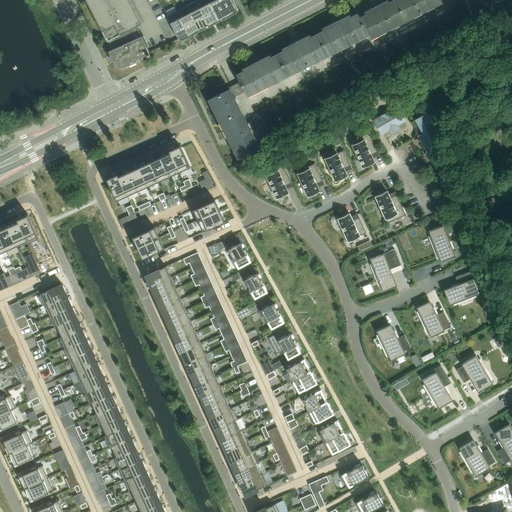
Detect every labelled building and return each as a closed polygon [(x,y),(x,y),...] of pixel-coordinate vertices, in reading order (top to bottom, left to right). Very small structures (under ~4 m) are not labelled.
[(85,0),(107,41),(137,26),(141,24),(128,0),(85,0)] [(207,0),(197,0),(196,1),(209,27),(209,26),(217,21),(218,20),(207,0)] [(229,17),(219,0),(207,0),(218,20),(219,20),(228,17),(229,17)] [(236,11),(238,10),(232,0),(219,0),(229,17),(237,11),(236,11)] [(369,39),(405,21),(394,0),(388,3),(387,1),(364,12),(365,15),(359,18),(367,35),(369,39)] [(394,0),(405,21),(441,2),(440,0),(394,0)] [(209,27),(196,1),(186,6),(199,30),(200,30),(209,27)] [(186,6),(177,11),(190,36),(190,37),(190,36),(198,31),(199,30),(186,6)] [(190,36),(177,11),(167,16),(179,40),(181,40),(190,36),(190,37),(190,36)] [(328,55),(367,35),(359,18),(357,14),(351,17),(350,15),(322,28),(324,30),(317,34),(328,55)] [(137,26),(107,41),(112,49),(108,51),(116,69),(119,67),(120,69),(150,55),(146,47),(148,46),(144,35),(141,36),(137,26)] [(277,54),(288,75),(328,55),(317,34),(311,37),(310,35),(282,48),(283,51),(277,54)] [(248,95),(288,75),(277,54),(271,57),(270,55),(242,69),(243,71),(237,74),(248,95)] [(229,89),(227,90),(208,99),(238,157),(258,147),(229,89)] [(380,130),(382,133),(403,121),(402,118),(398,111),(396,108),(375,120),(377,123),(376,123),(380,130)] [(434,153),(441,148),(432,132),(433,132),(433,131),(434,130),(433,130),(433,129),(431,125),(431,124),(435,122),(436,118),(434,114),(429,113),(425,115),(425,114),(415,120),(423,133),(418,137),(427,152),(432,149),(434,153)] [(300,132),(294,135),(297,143),(304,140),(300,132)] [(362,135),(350,141),(362,167),(374,162),(371,154),(377,151),(370,136),(364,139),(362,135)] [(180,145),(168,150),(169,152),(178,172),(190,167),(180,145)] [(335,149),(323,154),(335,181),(347,175),(343,168),(350,165),(343,150),(337,153),(335,149)] [(169,152),(159,157),(168,177),(178,172),(169,152)] [(159,157),(149,162),(158,181),(168,177),(159,157)] [(149,162),(139,167),(148,186),(158,181),(149,162)] [(282,163),(264,172),(276,198),(288,193),(285,185),(291,182),(286,171),(282,163)] [(315,163),(296,172),(307,196),(319,191),(316,183),(322,180),(315,163)] [(139,167),(128,171),(137,191),(148,186),(139,167)] [(128,171),(118,176),(127,196),(137,191),(128,171)] [(117,174),(106,179),(116,201),(127,196),(118,176),(117,174)] [(387,191),(375,197),(387,223),(406,214),(397,194),(390,197),(387,191)] [(215,199),(193,209),(198,220),(220,210),(215,199)] [(220,210),(198,220),(203,231),(225,221),(220,210)] [(349,213),(337,219),(348,241),(366,232),(359,218),(353,221),(349,213)] [(28,214),(17,219),(18,221),(27,241),(38,236),(28,214)] [(18,221),(7,226),(16,246),(27,241),(18,221)] [(440,261),(454,255),(449,241),(457,238),(450,222),(429,231),(440,261)] [(7,226),(0,229),(0,237),(6,251),(16,246),(7,226)] [(155,226),(132,237),(137,248),(160,237),(155,226)] [(405,233),(398,236),(404,251),(407,249),(404,241),(407,239),(405,233)] [(160,237),(137,248),(142,258),(165,248),(160,237)] [(233,258),(230,259),(236,269),(251,261),(240,242),(228,249),(233,258)] [(395,285),(389,270),(401,265),(394,249),(383,253),(381,253),(382,254),(377,256),(375,257),(370,259),(372,263),(375,273),(376,273),(379,282),(382,290),(395,285)] [(151,284),(152,286),(171,277),(166,266),(147,275),(147,276),(146,277),(149,285),(151,284)] [(458,285),(444,290),(450,305),(475,295),(480,293),(478,288),(477,285),(476,285),(475,280),(476,280),(475,278),(474,279),(471,271),(455,277),(458,285)] [(267,292),(257,272),(244,279),(255,298),(267,292)] [(176,289),(171,277),(152,286),(154,291),(152,291),(155,297),(157,296),(157,297),(176,289)] [(366,293),(374,290),(371,283),(363,286),(366,293)] [(45,306),(65,296),(63,292),(65,291),(63,285),(61,286),(60,285),(39,294),(45,306)] [(162,308),(181,300),(176,289),(157,297),(158,299),(156,299),(157,303),(159,302),(162,308)] [(45,306),(49,316),(70,307),(70,306),(72,305),(68,297),(66,298),(65,296),(45,306)] [(181,300),(162,308),(162,309),(160,310),(164,318),(166,317),(167,319),(186,310),(181,300)] [(451,327),(443,312),(436,315),(430,302),(417,308),(420,314),(424,322),(423,322),(428,332),(429,332),(431,337),(436,334),(438,334),(438,333),(442,331),(443,332),(444,332),(443,330),(451,327)] [(284,322),(273,303),(259,311),(264,321),(266,319),(271,329),(284,322)] [(26,304),(21,307),(24,315),(30,312),(26,304)] [(54,327),(75,318),(73,313),(75,313),(73,307),(71,308),(70,307),(49,316),(54,327)] [(249,313),(246,308),(237,312),(240,318),(249,313)] [(490,308),(484,310),(489,322),(495,319),(490,308)] [(166,321),(167,325),(169,324),(172,330),(191,321),(186,310),(167,319),(168,320),(166,321)] [(59,338),(80,329),(80,327),(82,326),(80,323),(78,324),(75,318),(54,327),(55,328),(57,327),(61,337),(59,338)] [(176,340),(177,341),(196,332),(191,321),(172,330),(174,334),(172,335),(175,341),(176,340)] [(388,356),(391,360),(396,358),(398,357),(398,356),(403,354),(403,355),(405,355),(403,351),(410,348),(404,335),(397,338),(390,325),(377,332),(388,356)] [(64,349),(85,340),(85,339),(87,338),(83,330),(81,330),(80,329),(59,338),(64,349)] [(201,343),(196,332),(177,341),(179,345),(177,346),(179,352),(181,351),(182,352),(201,343)] [(288,359),(300,352),(290,333),(278,339),(275,334),(268,338),(276,353),(283,350),(288,359)] [(65,351),(69,360),(90,351),(88,346),(90,345),(88,340),(86,341),(85,340),(64,349),(65,351)] [(201,343),(182,352),(180,353),(184,362),(186,361),(187,363),(205,354),(201,343)] [(74,371),(95,362),(94,360),(96,359),(95,356),(93,357),(90,351),(69,360),(74,371)] [(421,357),(423,361),(434,356),(432,352),(421,357)] [(187,368),(189,367),(191,373),(210,365),(205,354),(187,363),(187,364),(185,365),(187,368)] [(464,366),(456,370),(463,382),(471,378),(478,391),(492,383),(478,360),(476,355),(463,363),(463,362),(462,363),(464,366)] [(292,380),(310,370),(304,358),(286,368),(292,380)] [(79,382),(100,373),(100,372),(102,371),(100,366),(98,362),(96,363),(95,362),(74,371),(79,382)] [(210,365),(191,373),(192,374),(190,375),(194,384),(196,383),(196,384),(215,376),(210,365)] [(451,383),(441,365),(433,369),(432,370),(434,373),(422,380),(425,384),(424,384),(438,407),(451,400),(444,387),(451,383)] [(310,370),(292,380),(299,392),(317,382),(310,370)] [(274,371),(266,375),(268,380),(276,375),(274,371)] [(84,393),(105,383),(104,382),(106,381),(105,378),(103,379),(100,373),(79,382),(84,393)] [(215,376),(196,384),(199,389),(197,390),(197,391),(199,396),(201,395),(202,396),(221,387),(215,376)] [(31,380),(25,382),(28,390),(34,387),(31,380)] [(240,391),(247,388),(245,382),(237,386),(240,391)] [(84,393),(89,404),(110,394),(112,393),(110,388),(108,384),(106,385),(105,383),(84,393)] [(207,407),(225,398),(221,387),(202,396),(202,397),(200,398),(202,402),(204,407),(206,406),(207,407)] [(247,388),(240,391),(242,397),(250,393),(247,388)] [(309,411),(327,401),(320,389),(302,399),(309,410),(309,411)] [(94,415),(115,405),(117,404),(113,395),(111,396),(110,394),(89,404),(91,403),(96,413),(94,414),(94,415)] [(10,395),(0,399),(0,414),(16,407),(11,395),(10,395)] [(38,397),(31,400),(33,406),(41,403),(38,397)] [(225,398),(207,407),(208,411),(207,412),(209,417),(211,417),(230,409),(230,408),(225,398)] [(309,411),(309,410),(306,412),(313,424),(334,413),(327,401),(309,411)] [(99,426),(120,416),(118,412),(120,411),(117,405),(115,406),(115,405),(94,415),(99,426)] [(16,407),(0,414),(0,429),(17,422),(17,421),(12,410),(16,408),(16,407)] [(230,409),(211,417),(212,418),(210,419),(212,424),(214,428),(216,427),(216,428),(235,419),(235,420),(238,419),(232,407),(230,408),(230,409)] [(292,413),(284,417),(287,423),(295,419),(294,419),(292,413)] [(99,426),(104,437),(125,427),(124,426),(126,425),(125,422),(123,423),(120,416),(99,426)] [(240,431),(240,430),(235,420),(235,419),(216,428),(217,429),(218,433),(216,434),(217,435),(219,439),(221,438),(221,440),(240,431)] [(295,419),(287,423),(290,429),(296,426),(293,421),(295,420),(295,419)] [(323,443),(344,432),(337,419),(319,429),(321,434),(319,435),(323,443)] [(511,428),(510,424),(495,433),(504,447),(497,451),(504,464),(511,459),(511,460),(511,428)] [(109,448),(130,438),(128,434),(130,433),(127,427),(125,428),(125,427),(104,437),(109,448)] [(221,445),(223,444),(226,450),(247,440),(242,429),(240,430),(240,431),(221,440),(222,441),(220,442),(221,445)] [(26,430),(3,440),(3,441),(9,452),(8,453),(32,442),(27,431),(26,430)] [(344,432),(323,443),(330,455),(350,444),(344,432)] [(130,440),(130,438),(109,448),(111,447),(116,457),(114,458),(114,459),(135,449),(134,448),(136,447),(133,439),(130,440)] [(229,461),(231,460),(231,461),(252,452),(252,451),(247,440),(226,450),(227,451),(228,455),(226,455),(227,456),(229,461)] [(459,448),(475,476),(489,468),(488,466),(495,461),(488,449),(481,453),(473,440),(459,448)] [(32,442),(8,453),(9,453),(14,465),(35,456),(35,455),(30,444),(32,443),(32,442)] [(306,445),(299,449),(302,454),(309,450),(306,445)] [(137,455),(135,449),(114,459),(119,469),(140,460),(139,458),(141,457),(140,454),(137,455)] [(56,459),(65,455),(62,450),(53,454),(56,459)] [(254,450),(252,451),(252,452),(231,461),(232,463),(230,464),(231,467),(233,466),(234,467),(236,472),(255,464),(260,462),(254,450)] [(140,460),(119,469),(124,480),(145,471),(144,470),(146,469),(143,461),(140,462),(140,460)] [(260,474),(255,464),(236,472),(237,473),(238,476),(236,477),(237,478),(239,483),(241,482),(241,483),(260,475),(260,474)] [(368,476),(361,464),(342,474),(349,487),(368,476)] [(48,477),(42,466),(43,466),(42,465),(19,476),(25,488),(24,488),(48,477)] [(70,467),(65,470),(69,477),(74,475),(70,467)] [(296,471),(294,467),(285,471),(287,475),(296,471)] [(124,480),(129,491),(131,490),(149,482),(147,478),(150,477),(147,471),(145,472),(145,471),(124,480)] [(243,488),(246,494),(267,485),(262,473),(260,474),(260,475),(241,483),(242,485),(240,485),(241,489),(243,488)] [(318,479),(321,485),(329,481),(326,476),(318,479)] [(48,477),(24,488),(25,488),(30,500),(30,501),(54,490),(53,489),(48,478),(48,477)] [(131,490),(136,501),(154,493),(154,491),(156,490),(154,487),(152,488),(149,482),(131,490)] [(359,511),(368,511),(383,504),(376,491),(355,503),(359,511)] [(136,501),(140,511),(141,511),(159,504),(157,499),(160,498),(159,497),(157,493),(155,494),(154,493),(136,501)] [(316,505),(311,494),(305,496),(310,507),(316,505)] [(310,507),(305,496),(300,499),(305,510),(310,507)] [(63,511),(58,501),(59,501),(58,500),(35,511),(63,511)] [(504,511),(508,510),(506,503),(494,506),(495,511),(504,511)]
